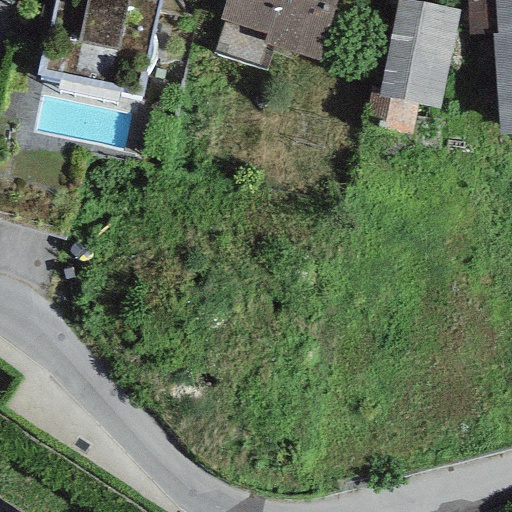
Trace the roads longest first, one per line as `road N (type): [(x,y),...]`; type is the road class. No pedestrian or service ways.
road 1 (residential): [(0,307),(22,313),(151,455),(236,511)]
road 2 (residential): [(377,511),(461,494),(511,473)]
